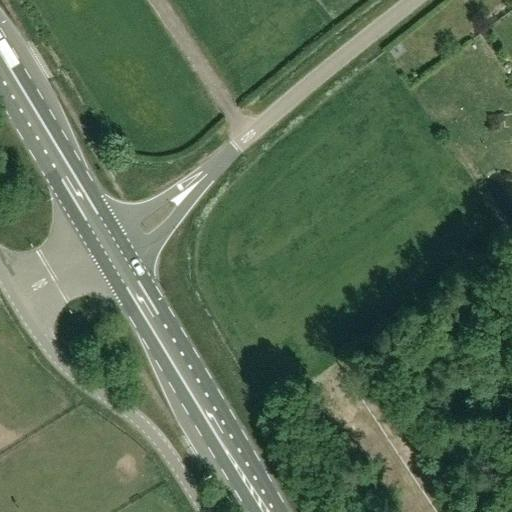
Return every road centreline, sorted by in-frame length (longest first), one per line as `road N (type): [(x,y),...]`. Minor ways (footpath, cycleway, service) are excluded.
road 1 (unclassified): [(106,246),(175,203),(415,0)]
road 2 (primary): [(265,511),(106,246)]
road 3 (unclassified): [(205,511),(161,442),(60,365),(15,301)]
road 4 (primary): [(106,246),(0,67)]
